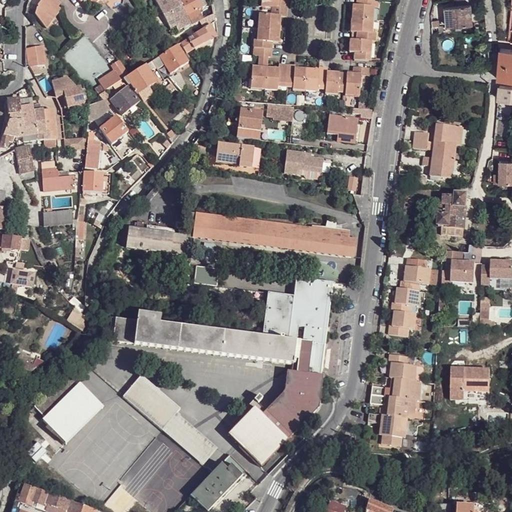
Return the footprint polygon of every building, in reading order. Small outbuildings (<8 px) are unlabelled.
[(35,14),(46,29),(54,19),(50,17),(58,7),(61,4),(55,0),(41,0),(38,5),(35,14)] [(179,0),(178,0),(186,16),(201,9),(201,8),(196,0),(179,0)] [(203,0),(196,0),(201,8),(206,5),(203,0)] [(272,0),(272,7),(272,15),(259,14),(258,28),(279,30),(280,16),(287,17),(287,0),(272,0)] [(353,6),(352,20),(373,21),(374,8),(378,8),(378,0),(357,0),(357,6),(353,6)] [(447,5),(446,6),(448,26),(472,24),(471,4),(468,4),(447,5)] [(50,17),(54,19),(61,9),(58,7),(50,17)] [(199,14),(191,18),(188,20),(191,26),(198,22),(202,20),(199,14)] [(198,22),(203,30),(210,25),(216,22),(214,14),(202,20),(198,22)] [(373,21),(352,20),(351,32),(352,32),(357,33),(356,41),(351,40),(350,40),(349,53),(354,53),(354,60),(370,62),(371,42),(375,42),(376,34),(372,34),(373,21)] [(203,30),(180,44),(186,53),(217,36),(210,25),(203,30)] [(279,30),(258,28),(258,40),(254,40),(253,55),(259,56),(266,56),(271,56),(272,42),(278,42),(279,30)] [(26,49),(29,67),(45,65),(42,46),(26,49)] [(170,74),(188,62),(177,46),(170,50),(159,57),(164,66),(170,74)] [(511,80),(511,49),(501,49),(498,79),(511,80)] [(259,56),(258,67),(265,68),(266,60),(266,57),(266,56),(259,56)] [(156,68),(157,70),(164,66),(159,57),(152,62),(156,68)] [(100,85),(105,92),(113,86),(123,80),(127,78),(128,77),(118,61),(111,66),(114,71),(98,81),(100,85)] [(145,67),(149,73),(153,70),(149,64),(145,67)] [(278,68),(265,68),(264,89),(277,90),(277,86),(292,88),(292,89),(304,90),(306,71),(298,70),(295,70),(295,66),(294,66),(279,65),(278,68)] [(145,67),(144,66),(128,77),(127,78),(131,85),(137,94),(138,94),(148,87),(155,83),(149,73),(145,67)] [(258,67),(252,67),(250,87),(264,89),(265,68),(258,67)] [(345,95),(359,96),(361,76),(368,76),(370,68),(353,67),(353,75),(339,74),(327,73),(327,68),(319,68),(318,72),(306,71),(304,90),(317,91),(318,89),(325,90),(325,94),(337,94),(337,92),(344,93),(345,95)] [(172,82),(180,90),(186,87),(180,73),(170,79),(172,82)] [(63,92),(76,89),(67,78),(51,82),(55,98),(64,96),(63,92)] [(128,87),(131,85),(127,78),(123,80),(127,86),(128,87)] [(108,107),(113,103),(110,100),(126,87),(127,86),(123,80),(113,86),(105,92),(98,95),(103,100),(103,101),(108,107)] [(176,90),(170,84),(165,90),(170,95),(176,90)] [(98,95),(105,92),(100,85),(94,89),(98,95)] [(511,87),(501,86),(499,100),(511,101),(511,87)] [(123,115),(138,103),(126,87),(110,100),(113,103),(123,115)] [(148,87),(138,94),(143,102),(154,95),(148,87)] [(83,104),(84,104),(82,99),(81,94),(80,88),(76,89),(63,92),(64,96),(67,108),(83,104)] [(31,99),(19,100),(20,107),(32,106),(31,99)] [(20,107),(19,100),(7,101),(8,115),(10,115),(10,114),(20,114),(20,107)] [(89,114),(88,123),(97,120),(110,110),(109,108),(108,107),(103,101),(103,100),(96,103),(89,106),(89,114)] [(358,102),(358,109),(361,110),(369,110),(369,102),(358,102)] [(83,104),(67,108),(69,113),(85,108),(83,104)] [(33,112),(32,106),(20,107),(20,114),(10,114),(10,115),(9,122),(14,122),(34,120),(33,112)] [(295,110),(269,107),(268,119),(274,120),(274,122),(293,124),(295,110)] [(44,141),(56,140),(53,110),(46,111),(39,111),(33,112),(34,120),(36,135),(42,134),(43,140),(44,141)] [(240,111),(237,136),(260,139),(261,127),(257,126),(258,113),(240,111)] [(345,141),(355,143),(358,118),(329,114),(326,134),(336,135),(345,137),(345,141)] [(112,147),(129,133),(117,117),(99,131),(112,147)] [(34,120),(14,122),(16,138),(17,138),(22,137),(36,136),(36,135),(34,120)] [(11,137),(16,138),(14,122),(9,122),(4,135),(11,137)] [(463,127),(436,124),(431,157),(430,165),(430,175),(454,178),(457,145),(460,145),(463,127)] [(429,133),(414,132),(413,147),(427,149),(429,133)] [(7,149),(11,137),(4,135),(0,145),(0,147),(6,149),(7,149)] [(158,137),(149,145),(160,158),(167,149),(158,137)] [(84,140),(64,142),(65,149),(85,148),(84,140)] [(252,146),(218,140),(214,161),(249,166),(252,146)] [(30,147),(14,150),(19,174),(34,172),(30,147)] [(86,170),(97,171),(99,148),(87,147),(86,170)] [(323,173),(324,158),(312,157),(305,156),(305,152),(288,150),(285,172),(300,174),(301,169),(323,173)] [(117,154),(123,162),(126,159),(120,152),(117,154)] [(430,165),(431,157),(423,156),(422,164),(430,165)] [(511,159),(500,159),(501,173),(501,182),(511,182),(511,159)] [(44,172),(55,172),(55,162),(41,163),(41,172),(44,172)] [(75,189),(74,179),(60,180),(59,174),(57,174),(57,172),(56,172),(55,172),(44,172),(44,190),(75,189)] [(414,177),(414,175),(409,174),(408,187),(413,186),(422,187),(423,178),(414,177)] [(86,175),(85,194),(104,195),(105,176),(86,175)] [(358,177),(351,175),(348,189),(356,190),(358,177)] [(155,186),(144,198),(149,202),(160,191),(155,186)] [(440,216),(439,227),(443,227),(442,234),(463,237),(464,229),(465,208),(467,196),(456,196),(452,195),(452,199),(445,198),(445,200),(443,207),(441,206),(440,216)] [(48,211),(46,224),(75,227),(76,213),(48,211)] [(195,231),(198,213),(191,213),(188,230),(195,231)] [(195,231),(195,237),(354,257),(356,238),(349,237),(350,231),(337,230),(327,228),(312,227),(312,228),(198,213),(195,231)] [(149,231),(149,226),(150,224),(137,223),(135,230),(149,231)] [(179,235),(180,229),(149,226),(149,231),(179,235)] [(184,255),(185,255),(188,236),(179,235),(149,231),(135,230),(129,229),(126,248),(184,255)] [(23,237),(5,235),(4,248),(21,249),(22,246),(23,237)] [(195,237),(188,236),(185,255),(184,255),(184,262),(180,291),(188,292),(189,284),(195,237)] [(205,245),(204,261),(214,262),(216,246),(205,245)] [(462,253),(442,252),(441,261),(452,262),(450,282),(473,283),(474,263),(461,262),(462,253)] [(427,262),(409,260),(407,269),(406,282),(423,284),(431,285),(432,271),(426,270),(427,262)] [(490,267),(482,267),(481,285),(490,286),(490,279),(511,280),(511,262),(491,262),(490,267)] [(195,285),(219,288),(221,270),(197,268),(195,285)] [(35,276),(14,272),(11,286),(33,290),(35,276)] [(296,277),(294,295),(294,303),(291,326),(299,327),(305,327),(304,341),(319,343),(327,344),(334,282),(296,277)] [(406,282),(403,282),(402,288),(423,290),(423,284),(406,282)] [(195,285),(189,284),(188,292),(268,300),(269,293),(219,288),(195,285)] [(421,292),(398,290),(397,297),(397,304),(414,306),(419,307),(421,292)] [(294,295),(269,293),(268,300),(264,336),(280,338),(281,336),(284,337),(285,339),(289,339),(291,326),(294,303),(294,295)] [(414,306),(397,304),(394,304),(393,312),(395,313),(414,315),(414,306)] [(447,304),(439,304),(438,318),(446,318),(447,304)] [(489,312),(480,312),(480,327),(494,327),(494,322),(489,322),(489,312)] [(414,315),(395,313),(394,318),(394,327),(412,330),(416,330),(418,316),(414,315)] [(137,322),(160,324),(161,317),(138,314),(137,322)] [(294,364),(297,340),(289,339),(285,339),(280,338),(264,336),(160,324),(137,322),(125,320),(116,319),(113,343),(294,364)] [(289,339),(297,340),(299,327),(291,326),(289,339)] [(412,330),(394,327),(392,327),(390,333),(411,335),(412,330)] [(297,340),(294,364),(324,368),(324,363),(317,362),(319,343),(304,341),(297,340)] [(324,363),(327,344),(319,343),(317,362),(324,363)] [(391,346),(380,344),(380,347),(386,352),(390,353),(391,346)] [(394,364),(410,365),(411,358),(391,355),(390,363),(394,364)] [(30,375),(37,370),(14,359),(8,366),(30,375)] [(271,413),(291,435),(320,406),(323,370),(324,368),(294,364),(291,392),(271,413)] [(410,365),(394,364),(392,376),(391,379),(396,380),(417,382),(419,367),(410,365)] [(448,370),(447,402),(486,404),(487,371),(448,370)] [(34,410),(45,421),(78,388),(70,380),(66,377),(34,410)] [(125,397),(163,431),(177,414),(181,409),(142,377),(125,397)] [(417,382),(396,380),(393,398),(418,401),(422,402),(424,383),(417,382)] [(103,407),(80,385),(78,388),(45,421),(44,423),(65,445),(103,407)] [(375,387),(374,395),(386,397),(387,389),(375,387)] [(374,395),(373,404),(385,405),(386,397),(374,395)] [(416,420),(418,401),(393,398),(391,398),(388,416),(410,419),(416,420)] [(291,435),(271,413),(268,409),(264,413),(257,406),(229,434),(261,466),(280,447),(291,435)] [(163,431),(204,465),(218,449),(177,414),(163,431)] [(372,414),(371,422),(382,424),(383,416),(372,414)] [(407,438),(410,419),(388,416),(383,416),(382,424),(381,432),(384,432),(383,436),(383,444),(403,446),(404,439),(407,438)] [(223,464),(229,469),(233,465),(241,472),(245,476),(248,472),(231,456),(223,464)] [(208,511),(209,511),(215,506),(211,503),(236,477),(229,469),(223,464),(214,474),(192,497),(208,511)] [(229,469),(236,477),(241,472),(233,465),(229,469)] [(215,506),(245,476),(241,472),(236,477),(211,503),(215,506)] [(26,487),(20,504),(32,508),(33,504),(31,502),(35,491),(26,487)] [(35,491),(31,502),(33,504),(45,508),(46,505),(50,496),(35,491)] [(50,496),(46,505),(64,511),(68,511),(72,503),(50,496)] [(325,511),(343,511),(345,508),(329,502),(326,511),(325,511)] [(390,511),(391,511),(370,502),(365,511),(366,511),(390,511)] [(455,502),(454,511),(476,511),(478,505),(455,502)] [(96,511),(92,511),(72,503),(68,511),(96,511)]
